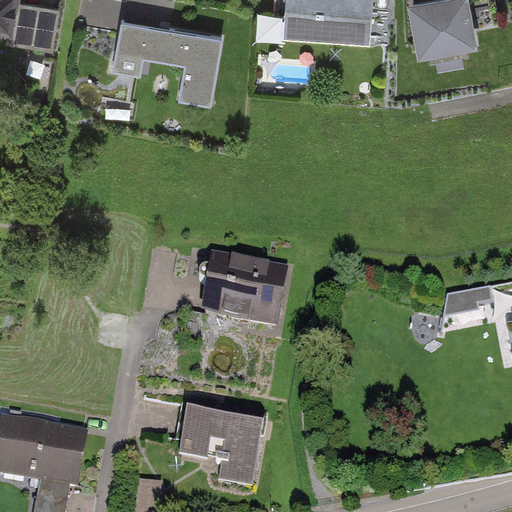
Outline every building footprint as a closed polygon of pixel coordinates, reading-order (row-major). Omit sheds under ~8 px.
[(49,54),(55,10),(15,5),(15,0),(0,0),(0,38),(5,39),(3,48),(49,54)] [(89,0),(88,10),(135,15),(136,1),(128,0),(89,0)] [(373,46),(375,0),(283,0),(281,40),(373,46)] [(469,46),(461,0),(439,0),(405,5),(413,54),(469,46)] [(221,44),(115,27),(108,77),(132,81),(135,61),(183,68),(177,106),(211,111),(221,44)] [(286,280),(208,267),(199,315),(278,328),(286,280)] [(511,320),(508,287),(449,293),(452,326),(511,320)] [(268,419),(189,407),(182,455),(217,461),(214,485),(257,491),(268,419)] [(86,438),(3,423),(0,436),(0,479),(38,486),(33,511),(65,511),(69,492),(76,493),(86,438)] [(156,511),(159,488),(138,486),(135,511),(156,511)]
